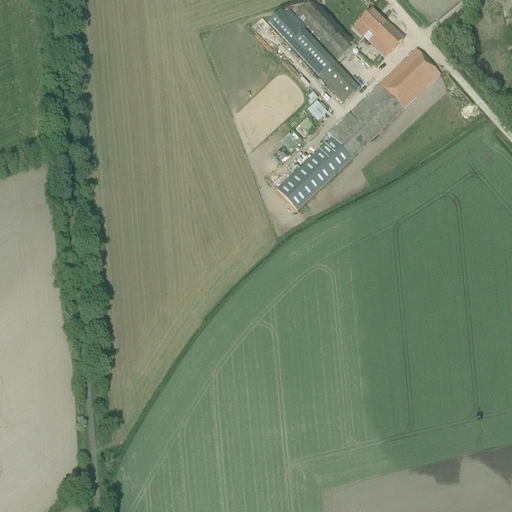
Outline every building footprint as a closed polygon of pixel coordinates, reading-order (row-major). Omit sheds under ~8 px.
[(309,4),(295,17),(336,62),(345,54),(350,49),(349,48),(309,4)] [(266,24),(342,104),(357,90),(332,63),(331,65),(280,11),(266,24)] [(364,18),(354,28),(363,37),(367,32),(374,39),(369,43),(385,58),(390,53),(395,48),(402,41),(371,11),(364,18)] [(457,20),(449,29),(443,34),(449,40),(454,35),(454,34),(462,26),(457,20)] [(416,52),(408,59),(327,136),(330,140),(276,191),(296,212),(439,77),(416,52)] [(474,74),(479,81),(480,81),(485,89),(492,84),(487,77),(488,77),(483,68),(474,74)] [(317,123),(326,114),(316,103),(307,111),(317,123)] [(314,130),(306,120),(303,122),(297,127),(298,127),(295,130),(302,139),(314,130)] [(289,155),(299,146),(288,135),(279,144),(289,155)]
